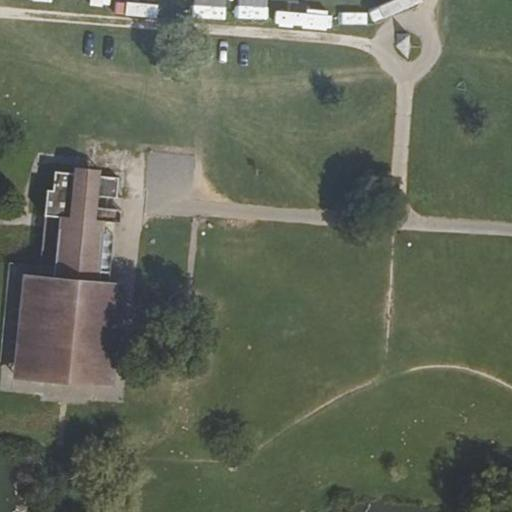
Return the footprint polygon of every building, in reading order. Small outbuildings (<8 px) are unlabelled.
[(408,35),(396,35),(395,47),(407,60),(408,35)] [(74,173),(54,172),(52,191),(46,190),(44,216),(59,217),(58,229),(54,267),(50,305),(105,310),(108,284),(109,271),(100,270),(104,234),(105,222),(120,224),(121,210),(96,207),(97,196),(116,199),(118,178),(98,176),(98,179),(94,179),(94,175),(78,173),(78,177),(74,176),(74,173)] [(58,229),(49,228),(45,267),(54,267),(58,229)] [(112,234),(104,234),(100,270),(109,271),(112,234)] [(105,310),(50,305),(53,278),(25,276),(16,377),(109,386),(120,285),(108,284),(105,310)]
